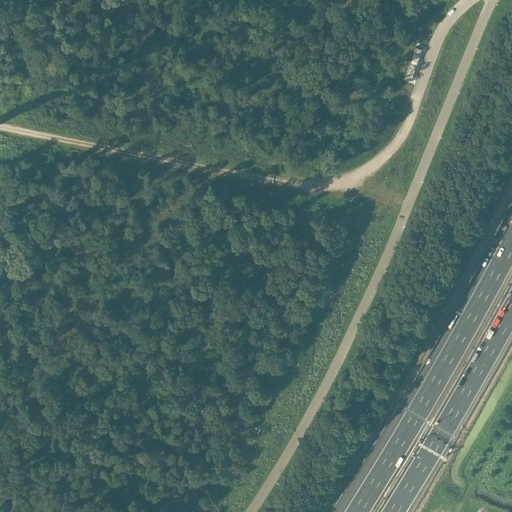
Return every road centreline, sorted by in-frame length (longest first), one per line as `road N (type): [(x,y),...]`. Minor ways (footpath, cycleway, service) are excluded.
road 1 (track): [(471,0),(434,41),(383,159),(330,181),(272,180),(0,128)]
road 2 (unknown): [(511,207),(338,511)]
road 3 (motorway): [(511,243),(357,511)]
road 4 (motorway): [(393,511),(511,308)]
